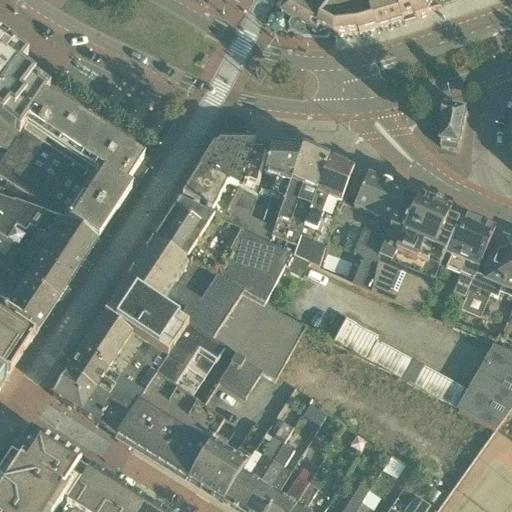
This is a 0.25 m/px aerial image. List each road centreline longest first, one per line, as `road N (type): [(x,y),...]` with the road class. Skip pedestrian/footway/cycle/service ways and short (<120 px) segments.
road 1 (tertiary): [(24,0),(93,47),(216,92),(306,108),(356,107)]
road 2 (residential): [(18,406),(59,421),(202,511)]
road 3 (tertiary): [(349,65),(285,61),(161,0)]
road 4 (tertiary): [(511,17),(349,65)]
road 5 (tertiary): [(490,204),(412,163),(356,107)]
road 6 (tertiary): [(356,107),(509,66)]
road 7 (residential): [(490,204),(482,145),(509,66)]
